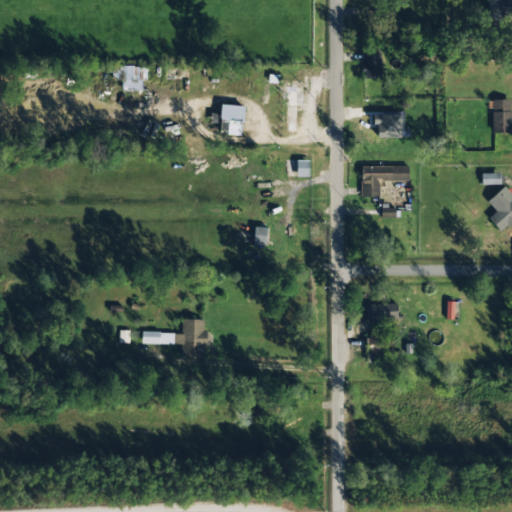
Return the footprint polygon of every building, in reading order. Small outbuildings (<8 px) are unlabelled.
[(380,54),(363,53),(362,78),(380,78),(380,54)] [(121,90),(147,90),(148,67),(122,66),(121,90)] [(511,131),(511,110),(510,110),(510,101),(491,100),(490,131),(511,131)] [(218,134),(241,135),(242,106),(220,105),(218,134)] [(360,141),(391,142),(391,132),(396,132),(396,121),(382,120),(382,113),(361,112),(360,141)] [(309,161),(296,161),(296,177),(308,177),(309,161)] [(379,197),(378,182),(408,181),(407,166),(360,167),(360,197),(379,197)] [(500,184),(499,173),(481,174),(481,185),(500,184)] [(493,221),(499,216),(507,226),(511,222),(511,198),(502,188),(487,201),(496,213),(490,218),(493,221)] [(267,245),(268,228),(254,227),(253,245),(267,245)] [(445,319),(452,320),(453,302),(446,302),(445,319)] [(396,304),(367,305),(367,324),(397,323),(396,304)] [(180,345),(180,358),(204,358),(204,320),(180,320),(180,333),(141,333),(141,344),(180,345)] [(366,338),(367,362),(383,361),(382,338),(366,338)]
